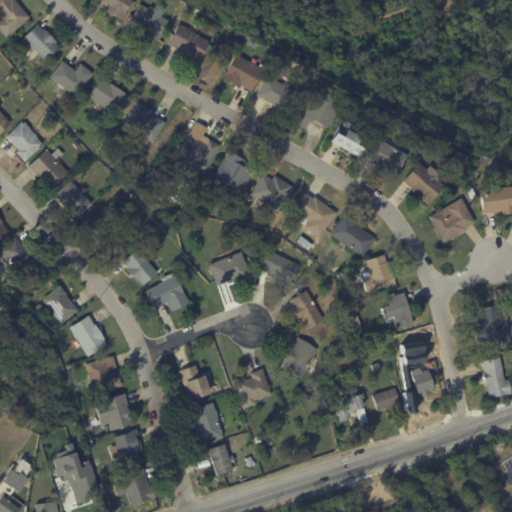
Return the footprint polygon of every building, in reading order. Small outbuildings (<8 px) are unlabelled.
[(16,0),(30,17),(6,37),(0,29),(0,20),(3,18),(0,14),(0,0),(16,0)] [(131,0),(122,19),(112,14),(114,10),(96,0),(131,0)] [(140,25),(131,20),(139,3),(168,19),(157,40),(142,32),(145,28),(140,25)] [(38,24),(43,29),(44,28),(57,41),(56,42),(59,46),(45,60),(23,37),(37,23),(38,24)] [(186,56),(184,55),(185,53),(169,44),(180,23),(190,29),(193,25),(200,29),(197,34),(209,41),(197,63),(186,56)] [(217,31),(213,36),(205,30),(209,25),(217,31)] [(250,90),(241,85),(240,87),(222,77),(236,53),(264,69),(252,91),(250,90)] [(63,61),(75,70),(80,63),(93,73),(75,96),(50,76),(62,60),(63,61)] [(276,79),(295,89),(285,109),(257,95),(267,75),(276,79)] [(103,79),(110,83),(126,93),(125,94),(129,96),(117,114),(89,95),(100,77),(103,79)] [(22,78),(26,83),(22,86),(18,82),(22,78)] [(40,86),(46,91),(41,96),(36,90),(40,86)] [(328,128),(311,118),(305,128),(294,122),(305,102),(309,103),(314,93),(319,96),(323,90),(343,102),(328,128)] [(155,115),(165,121),(154,142),(143,136),(139,143),(126,137),(130,129),(122,125),(135,100),(152,109),(150,113),(155,115)] [(49,107),(54,111),(50,115),(45,112),(49,107)] [(0,111),(11,122),(0,132),(0,111)] [(350,154),(348,153),(349,151),(331,140),(340,124),(341,125),(345,119),(353,123),(349,129),(369,140),(360,157),(352,152),(350,154)] [(36,135),(39,138),(38,139),(43,144),(25,161),(16,152),(19,150),(6,136),(22,121),(23,122),(25,121),(31,128),(30,129),(36,135)] [(198,122),(208,127),(204,135),(222,145),(207,171),(177,154),(189,132),(190,132),(196,121),(198,122)] [(386,142),(408,154),(397,174),(367,158),(378,138),(386,142)] [(34,173),(28,166),(46,148),(51,154),(58,148),(64,154),(57,160),(68,172),(49,189),(34,173)] [(233,152),(247,160),(243,166),(254,172),(240,195),(227,187),(229,183),(215,175),(229,150),(233,152)] [(459,150),(469,156),(465,164),(455,158),(459,150)] [(119,166),(119,161),(123,161),(123,159),(130,160),(129,167),(119,166)] [(414,188),(403,180),(418,162),(427,169),(430,165),(442,175),(438,180),(445,185),(429,205),(417,195),(419,193),(414,188)] [(264,174),(273,179),(275,175),(293,186),(279,211),(250,194),(262,173),(264,174)] [(61,199),(56,194),(70,180),(92,203),(77,216),(61,199)] [(503,211),(483,213),(480,190),(487,189),(486,182),(499,181),(500,187),(511,186),(511,213),(503,214),(503,211)] [(473,187),(476,196),(471,199),(467,190),(473,187)] [(306,193),(313,199),(314,196),(337,212),(319,238),(303,227),(308,221),(301,216),(301,214),(292,208),(304,192),(306,193)] [(169,196),(174,199),(170,205),(165,202),(169,196)] [(475,225),(443,243),(428,217),(461,198),(476,224),(475,225)] [(348,216),(356,222),(355,224),(376,239),(363,257),(330,233),(344,213),(348,216)] [(0,218),(3,222),(2,223),(10,232),(0,240),(0,218)] [(114,258),(94,235),(109,221),(130,243),(114,258)] [(282,225),(288,230),(285,235),(278,230),(282,225)] [(16,237),(38,260),(22,275),(15,268),(11,272),(0,260),(5,255),(0,250),(0,249),(15,235),(16,237)] [(301,235),(313,244),(308,250),(297,241),(301,235)] [(146,257),(147,258),(146,259),(149,262),(148,262),(158,272),(143,285),(139,281),(138,282),(126,269),(128,267),(122,261),(137,248),(146,257)] [(279,255),(300,264),(291,283),(271,273),(271,275),(257,269),(266,249),(279,255)] [(237,281),(233,282),(232,279),(217,285),(208,265),(242,251),(251,275),(237,281)] [(385,255),(387,261),(390,260),(397,287),(393,288),(393,285),(367,293),(363,280),(366,279),(364,272),(368,270),(366,260),(385,254),(385,255)] [(167,302),(154,309),(145,291),(163,282),(161,278),(174,272),(189,303),(171,312),(167,302)] [(70,300),(78,310),(61,323),(42,299),(60,285),(67,294),(66,295),(70,300)] [(310,296),(324,320),(307,330),(302,321),(301,322),(291,306),(293,305),(290,300),(307,290),(310,296)] [(405,294),(414,324),(397,330),(393,316),(385,319),(382,308),(389,305),(387,298),(388,297),(387,295),(394,293),(395,295),(404,292),(405,294)] [(35,306),(40,303),(44,310),(40,313),(35,306)] [(482,320),(479,308),(499,304),(502,319),(508,318),(511,331),(509,331),(511,342),(493,345),(492,337),(477,340),(474,324),(482,323),(482,320)] [(89,316),(94,325),(95,324),(105,339),(104,340),(107,344),(88,357),(69,327),(88,315),(89,316)] [(358,315),(363,331),(357,333),(352,317),(358,315)] [(314,355),(301,378),(280,366),(292,347),(293,347),(299,337),(318,349),(314,355)] [(113,357),(117,368),(109,371),(109,373),(118,370),(122,386),(94,395),(85,365),(113,356),(113,357)] [(485,384),(482,372),(485,371),(483,361),(501,357),(505,380),(509,379),(511,393),(490,398),(487,386),(485,386),(485,384)] [(372,365),(379,362),(381,369),(374,371),(372,365)] [(199,375),(200,376),(205,375),(211,393),(189,401),(179,371),(196,365),(199,375)] [(427,395),(421,398),(411,371),(420,367),(421,372),(428,369),(435,388),(428,390),(429,394),(427,395)] [(266,397),(255,401),(256,404),(243,409),(232,380),(243,376),(245,380),(251,377),(249,373),(262,368),(272,395),(266,397)] [(364,406),(356,409),(357,411),(349,414),(350,418),(340,422),(334,402),(352,396),(350,391),(357,388),(359,394),(362,393),(364,398),(361,399),(364,406)] [(399,401),(393,403),(395,409),(387,412),(386,408),(378,411),(372,395),(395,388),(400,401),(399,401)] [(73,394),(81,391),(83,399),(75,401),(73,394)] [(125,394),(134,423),(111,431),(109,423),(101,425),(94,403),(124,393),(125,394)] [(216,411),(224,437),(203,444),(200,436),(198,436),(195,426),(198,425),(193,409),(213,402),(216,411)] [(136,431),(142,450),(139,451),(143,461),(141,461),(142,462),(126,467),(123,456),(120,457),(119,456),(112,458),(109,447),(116,445),(115,443),(116,442),(114,437),(132,431),(136,429),(136,431)] [(229,457),(233,470),(217,475),(208,450),(225,444),(229,457)] [(246,459),(251,456),(253,461),(254,460),(256,464),(249,467),(246,459)] [(30,465),(18,457),(2,483),(18,492),(27,477),(23,475),(30,465)] [(91,502),(76,507),(62,465),(80,459),(94,501),(91,502)] [(143,469),(148,486),(151,485),(155,498),(130,506),(126,493),(116,496),(113,485),(123,482),(120,475),(143,468),(143,469)] [(0,511),(0,499),(2,497),(20,509),(17,511),(0,511)] [(57,511),(36,511),(35,504),(56,502),(57,511)]
